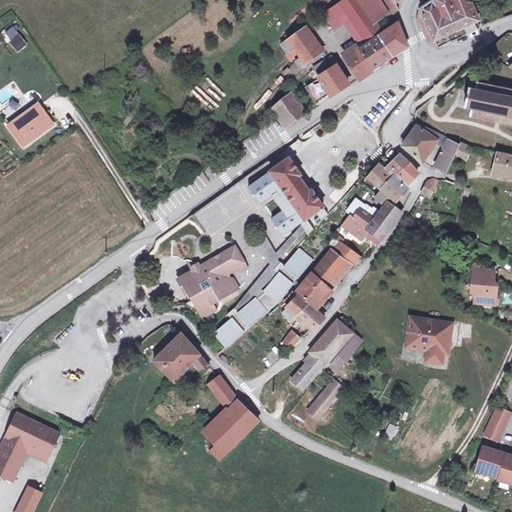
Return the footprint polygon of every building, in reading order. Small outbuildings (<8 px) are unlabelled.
[(351,0),(326,16),(335,29),(349,21),(380,2),(378,0),(351,0)] [(397,3),(393,0),(385,0),(397,13),(401,8),(397,3)] [(425,8),(421,10),(437,41),(449,35),(478,21),(468,0),(436,0),(432,3),(430,1),(424,5),(425,8)] [(349,21),(365,45),(357,50),(355,46),(345,52),(361,76),(407,45),(400,24),(382,37),(372,22),(388,14),(380,2),(349,21)] [(478,21),(449,35),(452,42),(467,36),(482,28),(478,21)] [(291,39),(306,63),(323,51),(308,27),(291,39)] [(21,36),(12,43),(18,51),(27,44),(21,36)] [(315,70),(320,78),(338,66),(332,57),(315,70)] [(338,66),(320,78),(330,93),(331,95),(349,83),(338,66)] [(316,102),(330,93),(320,78),(306,87),(316,102)] [(511,90),(479,83),(477,91),(470,90),(469,99),(467,108),(473,110),(472,117),(511,125),(511,90)] [(308,112),(292,93),(273,108),(287,127),(308,112)] [(54,125),(40,106),(10,129),(23,147),(54,125)] [(437,142),(442,135),(426,126),(424,130),(417,126),(404,146),(423,163),(437,142)] [(448,139),(442,135),(437,142),(446,146),(448,139)] [(459,144),(448,139),(446,146),(437,168),(448,173),(455,154),(458,147),(459,144)] [(460,143),(459,144),(458,147),(455,154),(466,158),(474,147),(460,143)] [(511,155),(501,154),(496,172),(511,175),(511,155)] [(411,163),(403,156),(387,171),(378,166),(368,179),(384,191),(377,198),(384,203),(390,197),(395,201),(406,190),(411,186),(408,182),(418,176),(411,163)] [(301,175),(289,160),(252,185),(263,203),(275,194),(286,208),(273,217),(284,235),(301,224),(302,226),(304,228),(308,235),(314,230),(307,220),(316,213),(322,221),(328,214),(324,208),(312,191),(310,192),(299,177),(301,175)] [(204,186),(210,180),(202,173),(196,178),(204,186)] [(432,197),(439,180),(434,179),(432,183),(429,182),(424,194),(432,197)] [(208,235),(248,211),(238,193),(228,199),(230,202),(229,203),(231,206),(224,210),(219,202),(203,211),(203,210),(196,214),(208,235)] [(394,212),(387,208),(377,220),(361,208),(364,204),(358,201),(350,212),(357,216),(355,219),(351,217),(347,221),(366,234),(369,231),(383,240),(392,230),(397,222),(390,217),(394,212)] [(390,204),(387,208),(394,212),(390,217),(397,222),(403,213),(390,204)] [(366,234),(347,221),(343,226),(363,240),(366,234)] [(271,267),(234,308),(237,312),(244,306),(266,282),(270,277),(276,272),(273,269),(279,261),(277,259),(304,228),(302,226),(274,257),(267,244),(258,251),(271,267)] [(380,244),(383,240),(369,231),(366,234),(380,244)] [(355,263),(359,257),(340,245),(336,251),(355,263)] [(245,263),(235,247),(202,267),(195,266),(193,271),(181,278),(194,300),(197,305),(204,317),(218,310),(214,303),(238,289),(233,280),(228,278),(229,272),(245,263)] [(312,261),(298,248),(283,265),(279,261),(273,269),(277,273),(262,290),(263,291),(256,298),(255,297),(244,306),(237,312),(234,308),(226,314),(230,318),(212,333),(224,348),(276,304),(312,261)] [(331,251),(323,262),(335,271),(324,287),(330,291),(351,264),(331,251)] [(335,271),(323,262),(297,294),(317,308),(330,291),(324,287),(335,271)] [(484,264),(473,263),(473,269),(483,271),(484,264)] [(473,269),(471,269),(469,285),(474,286),(473,294),(471,303),(492,307),(494,290),(490,289),(493,272),(483,271),(473,269)] [(325,318),(292,295),(290,299),(292,301),(283,313),(292,321),(296,315),(315,331),(325,318)] [(450,326),(414,321),(412,335),(406,335),(404,350),(427,353),(425,364),(440,366),(441,356),(442,355),(439,355),(440,340),(448,341),(450,326)] [(412,335),(414,321),(407,321),(406,335),(412,335)] [(355,333),(340,322),(318,349),(333,361),(355,333)] [(292,348),(300,338),(292,331),(284,340),(292,348)] [(211,366),(184,332),(155,361),(175,382),(196,361),(206,372),(211,366)] [(446,356),(448,341),(440,340),(439,355),(442,355),(441,356),(446,356)] [(355,351),(347,346),(340,355),(348,361),(355,351)] [(333,361),(318,349),(307,361),(309,364),(320,373),(323,375),(333,361)] [(223,353),(219,357),(225,364),(229,360),(223,353)] [(320,373),(309,364),(294,381),(302,388),(299,392),(301,394),(320,373)] [(226,455),(260,419),(242,401),(237,395),(223,377),(212,386),(229,409),(206,432),(218,446),(226,455)] [(343,390),(335,383),(327,393),(335,399),(343,390)] [(327,408),(319,402),(311,412),(319,418),(327,408)] [(509,413),(496,406),(482,434),(496,441),(509,413)] [(62,436),(19,416),(0,457),(0,475),(16,483),(29,454),(31,450),(51,458),(62,436)] [(386,433),(395,437),(400,427),(391,423),(386,433)] [(226,455),(218,446),(213,452),(221,460),(226,455)] [(31,450),(29,454),(48,463),(51,458),(31,450)] [(511,458),(483,450),(478,468),(481,469),(481,472),(511,482),(511,458)] [(29,487),(17,511),(30,511),(40,492),(29,487)]
